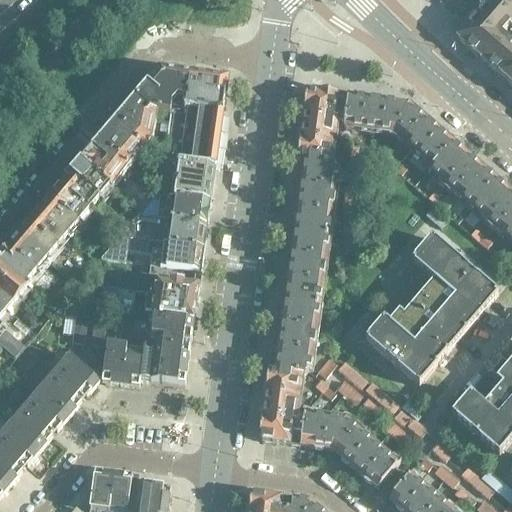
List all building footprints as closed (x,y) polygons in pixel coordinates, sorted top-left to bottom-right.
[(511,18),(491,0),(474,19),(495,38),(501,37),(509,28),(511,30),(511,18)] [(511,0),(490,0),(491,0),(511,18),(511,0)] [(511,46),(511,45),(501,37),(495,38),(474,19),(456,40),(480,61),(493,45),(504,55),(511,46)] [(499,77),(511,62),(511,46),(504,55),(493,45),(480,61),(499,77)] [(511,88),(511,62),(499,77),(511,88)] [(142,86),(145,89),(147,86),(160,72),(163,72),(186,75),(190,76),(190,72),(158,67),(142,86)] [(185,107),(190,76),(186,75),(163,72),(160,72),(147,86),(134,101),(148,113),(157,114),(170,116),(171,108),(182,110),(183,107),(185,107)] [(227,81),(223,115),(226,115),(231,78),(190,72),(190,76),(193,76),(224,80),(227,81)] [(223,115),(227,81),(224,80),(193,76),(190,76),(185,107),(183,107),(182,110),(183,110),(182,117),(198,119),(199,112),(223,115)] [(328,167),(334,126),(344,127),(348,97),(306,92),(297,160),(300,164),(304,165),(305,164),(328,167)] [(396,136),(400,105),(348,97),(344,127),(343,130),(346,133),(352,134),(353,128),(390,133),(389,139),(394,140),(396,136)] [(152,142),(157,114),(148,113),(134,101),(116,122),(130,134),(127,138),(143,152),(152,142)] [(454,144),(409,106),(400,105),(396,136),(394,140),(401,146),(405,141),(427,161),(424,165),(431,171),(454,144)] [(215,170),(223,115),(199,112),(198,119),(182,117),(170,116),(163,162),(177,164),(215,170)] [(143,152),(127,138),(130,134),(116,122),(98,143),(128,169),(143,152)] [(128,169),(98,143),(80,164),(111,192),(128,169)] [(497,181),(454,144),(431,171),(441,180),(438,185),(459,203),(463,199),(473,208),(497,181)] [(355,170),(358,150),(351,149),(349,169),(355,170)] [(398,166),(390,160),(385,165),(393,172),(398,166)] [(111,192),(80,164),(70,176),(67,176),(65,179),(64,183),(60,187),(92,214),(111,192)] [(210,205),(215,170),(177,164),(172,200),(210,205)] [(327,238),(336,172),(336,171),(333,168),(328,167),(305,164),(304,165),(295,233),(327,238)] [(406,173),(398,166),(393,172),(401,178),(406,173)] [(511,194),(497,181),(473,208),(484,217),(480,221),(502,240),(505,235),(511,241),(511,194)] [(92,214),(60,187),(40,211),(71,237),(92,214)] [(350,206),(352,196),(345,195),(344,205),(350,206)] [(440,203),(433,196),(428,201),(436,208),(440,203)] [(210,205),(172,200),(160,198),(156,223),(207,229),(210,205)] [(448,209),(440,203),(436,208),(443,214),(448,209)] [(349,216),(350,206),(344,205),(342,215),(349,216)] [(71,237),(40,211),(18,235),(49,262),(71,237)] [(204,252),(207,229),(156,223),(137,221),(118,242),(128,243),(152,246),(204,252)] [(317,307),(327,238),(295,233),(286,303),(317,307)] [(483,240),(475,233),(471,238),(479,245),(483,240)] [(49,262),(18,235),(0,256),(0,264),(27,287),(49,262)] [(491,246),(483,240),(479,245),(486,251),(491,246)] [(419,389),(487,310),(497,298),(432,241),(412,264),(434,284),(404,319),(399,315),(389,327),(384,322),(365,343),(419,389)] [(125,266),(127,255),(128,243),(118,242),(99,263),(125,266)] [(201,274),(204,252),(152,246),(128,243),(127,255),(151,258),(150,267),(160,268),(201,274)] [(29,290),(26,287),(27,287),(0,264),(0,305),(9,313),(29,290)] [(341,276),(343,266),(336,265),(334,275),(341,276)] [(194,325),(198,291),(183,289),(183,287),(169,285),(169,287),(158,285),(160,268),(150,267),(149,270),(150,270),(149,279),(119,274),(116,292),(155,298),(152,320),(154,320),(193,325),(193,324),(194,325)] [(198,291),(201,274),(160,268),(158,285),(169,287),(169,285),(183,287),(183,289),(198,291)] [(116,292),(119,274),(99,272),(97,290),(116,292)] [(340,286),(341,276),(334,275),(333,285),(340,286)] [(308,375),(313,339),(317,307),(286,303),(276,372),(276,373),(300,376),(300,377),(304,377),(308,375)] [(0,322),(9,313),(0,305),(0,322)] [(83,347),(88,311),(77,310),(72,346),(83,347)] [(103,346),(107,314),(96,312),(91,348),(102,350),(103,346)] [(139,391),(142,370),(143,361),(151,362),(150,372),(152,372),(150,385),(185,390),(194,325),(193,325),(154,320),(151,339),(156,340),(154,358),(126,354),(126,349),(107,346),(106,350),(102,386),(139,391)] [(0,338),(0,350),(14,362),(24,350),(4,333),(0,338)] [(511,347),(509,351),(511,353),(511,363),(508,369),(502,364),(490,377),(502,387),(484,409),(470,396),(451,418),(499,458),(511,442),(511,347)] [(69,420),(97,388),(100,385),(69,359),(39,394),(69,420)] [(324,381),(335,368),(328,362),(317,375),(324,381)] [(366,384),(345,366),(338,373),(360,391),(366,384)] [(295,409),(300,377),(300,376),(276,373),(276,372),(272,372),(268,375),(259,440),(262,443),(300,449),(304,419),(303,419),(294,418),(295,409)] [(335,397),(320,384),(315,390),(330,402),(335,397)] [(360,399),(344,385),(338,392),(354,407),(360,399)] [(398,408),(372,386),(366,393),(392,415),(398,408)] [(39,455),(69,420),(39,394),(9,429),(39,455)] [(382,415),(367,402),(363,407),(378,420),(382,415)] [(327,422),(313,420),(314,415),(307,413),(304,416),(303,419),(304,419),(300,449),(323,452),(327,422)] [(402,428),(408,421),(400,414),(395,421),(402,428)] [(335,456),(350,422),(348,420),(344,419),(339,424),(327,422),(323,452),(332,453),(335,456)] [(403,436),(389,424),(386,421),(380,429),(397,443),(403,436)] [(393,466),(377,452),(362,439),(365,435),(350,422),(335,456),(377,492),(401,465),(396,461),(393,466)] [(426,433),(414,422),(408,429),(420,440),(426,433)] [(0,482),(10,490),(39,455),(9,429),(0,439),(0,482)] [(417,445),(416,444),(410,439),(406,444),(413,450),(417,445)] [(451,457),(438,446),(432,453),(445,464),(451,457)] [(431,468),(424,462),(420,467),(427,473),(431,468)] [(449,476),(441,469),(435,476),(443,483),(449,476)] [(493,493),(467,471),(461,478),(487,501),(493,493)] [(123,511),(127,511),(130,493),(132,478),(94,473),(89,511),(109,511),(110,510),(123,511)] [(445,510),(430,498),(416,486),(420,482),(413,475),(389,502),(400,511),(455,511),(448,506),(445,510)] [(458,483),(449,476),(443,483),(452,491),(458,483)] [(0,501),(10,490),(0,482),(0,501)] [(169,508),(170,494),(171,491),(141,487),(139,500),(134,500),(134,503),(169,508)] [(467,499),(459,492),(455,498),(462,504),(467,499)] [(291,511),(293,500),(255,495),(251,498),(249,508),(249,507),(249,509),(248,511),(291,511)] [(474,505),(467,499),(462,504),(470,510),(474,505)] [(321,511),(309,502),(293,500),(291,511),(321,511)] [(167,511),(169,508),(134,503),(132,511),(167,511)]
